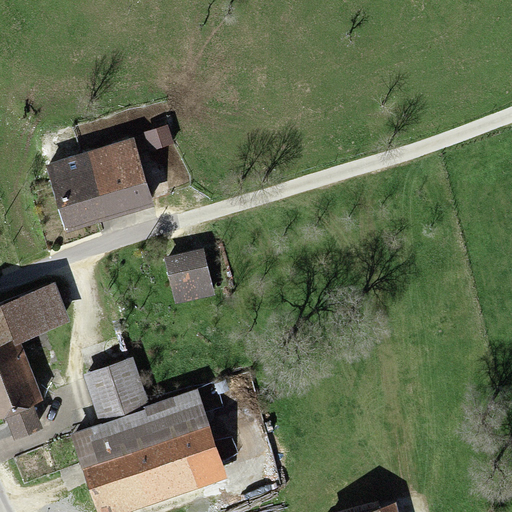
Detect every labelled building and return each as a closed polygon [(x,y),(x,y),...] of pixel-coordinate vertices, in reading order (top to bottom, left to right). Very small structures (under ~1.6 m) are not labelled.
[(134,143),(47,168),(65,230),(152,205),(134,143)] [(224,297),(209,249),(177,259),(192,307),(224,297)] [(53,285),(0,305),(0,409),(6,407),(16,435),(39,426),(28,399),(37,395),(15,338),(66,319),(53,285)] [(87,374),(104,425),(147,410),(130,360),(87,374)] [(104,425),(71,435),(96,511),(119,511),(225,477),(198,394),(147,410),(104,425)]
